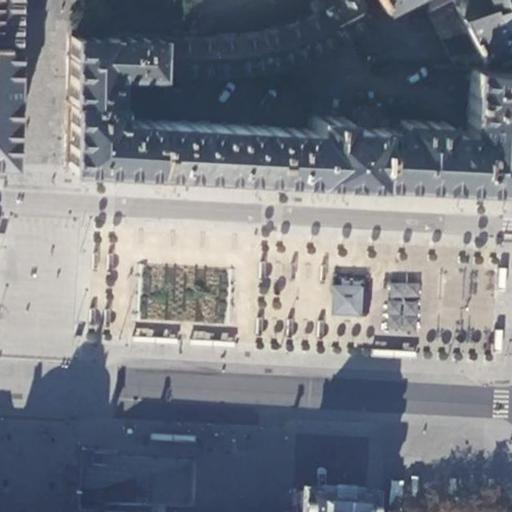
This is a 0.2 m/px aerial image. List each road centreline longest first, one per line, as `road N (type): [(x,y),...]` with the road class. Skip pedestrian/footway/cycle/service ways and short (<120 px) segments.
road 1 (residential): [(0,376),(511,403)]
road 2 (residential): [(511,224),(0,198)]
